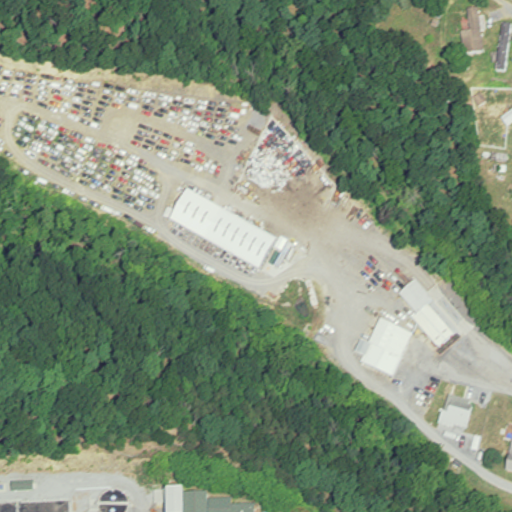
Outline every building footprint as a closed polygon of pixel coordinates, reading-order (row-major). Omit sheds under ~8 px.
[(485,54),(484,8),(469,9),(470,54),(485,54)] [(511,70),(511,23),(503,24),(503,71),(511,70)] [(280,241),(262,272),(207,240),(225,209),(280,241)] [(420,315),(416,318),(441,349),(458,336),(432,305),(435,302),(419,281),(403,294),(420,315)] [(415,334),(383,321),(373,345),(364,341),(360,353),(368,356),(365,364),(397,377),(415,334)] [(443,425),(469,432),(477,402),(451,395),(443,425)] [(186,511),(187,490),(171,490),(170,511),(186,511)] [(127,511),(128,497),(105,497),(104,511),(127,511)] [(257,511),(257,505),(234,505),(234,500),(213,500),(213,511),(257,511)]
